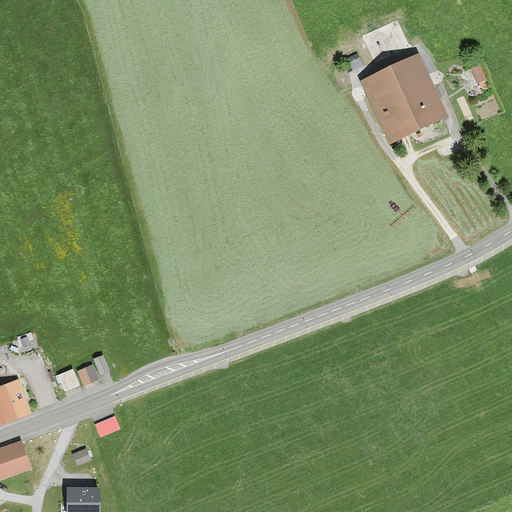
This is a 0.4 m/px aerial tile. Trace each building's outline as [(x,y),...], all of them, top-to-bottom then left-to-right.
[(421,58),(363,84),(393,149),(451,120),(421,58)] [(481,62),(472,67),(479,82),(489,78),(481,62)] [(102,372),(112,368),(105,352),(95,357),(102,372)] [(93,363),(77,369),(83,386),(99,378),(93,363)] [(59,372),(65,390),(82,384),(75,366),(59,372)] [(0,425),(31,414),(19,381),(0,388),(0,425)] [(115,415),(95,424),(101,437),(121,428),(115,415)] [(22,445),(0,452),(0,479),(30,468),(22,445)] [(87,448),(72,454),(77,466),(92,460),(87,448)] [(97,511),(98,492),(71,492),(70,511),(97,511)]
